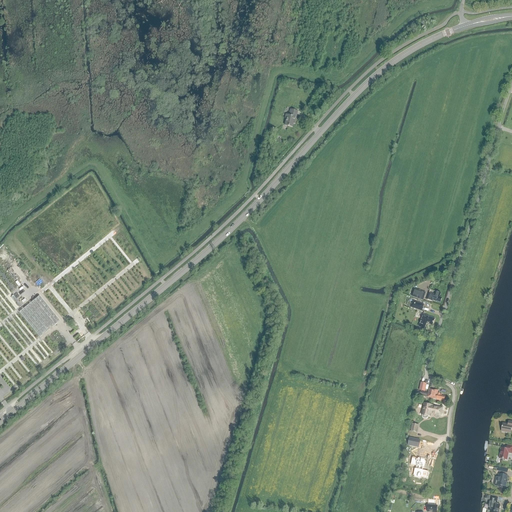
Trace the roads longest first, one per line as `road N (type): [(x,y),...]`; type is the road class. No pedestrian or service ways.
road 1 (track): [(444,0),(405,16),(337,79),(277,73),(238,192),(163,260),(152,260),(91,163),(0,234)]
road 2 (tertiary): [(0,421),(208,249),(384,67),(445,32),(511,16)]
road 3 (unclassified): [(443,511),(454,391),(425,368),(511,86)]
